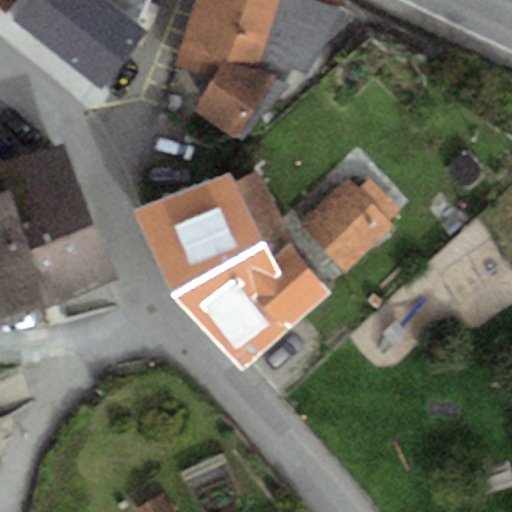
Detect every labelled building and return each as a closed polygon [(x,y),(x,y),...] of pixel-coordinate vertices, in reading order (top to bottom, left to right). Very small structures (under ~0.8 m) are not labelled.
[(150,34),(136,23),(105,0),(30,0),(12,23),(104,93),(150,34)] [(105,0),(136,23),(148,0),(105,0)] [(343,5),(329,0),(196,0),(175,67),(217,78),(193,112),(241,142),(293,72),(307,77),(322,48),(357,15),(343,5)] [(66,146),(0,166),(0,195),(8,192),(43,313),(116,281),(66,146)] [(231,174),(132,211),(171,296),(243,372),(332,294),(292,246),(257,174),(234,182),(231,174)] [(346,274),(393,228),(388,222),(399,211),(369,181),(357,192),(346,180),(299,227),(346,274)] [(0,322),(43,313),(8,192),(0,195),(0,322)] [(176,511),(163,493),(134,511),(176,511)]
